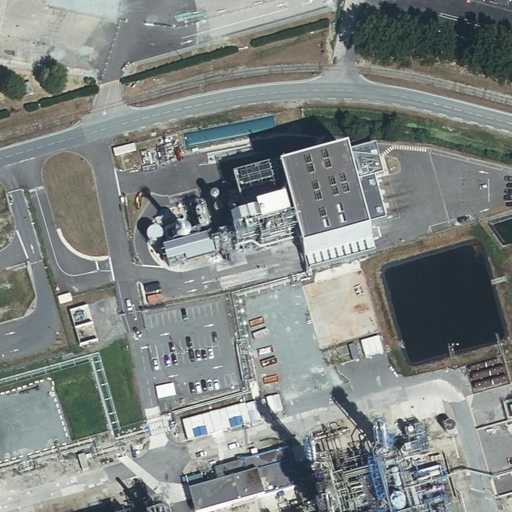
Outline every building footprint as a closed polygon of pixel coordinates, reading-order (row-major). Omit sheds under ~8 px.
[(33,93),(30,82),(21,84),(24,95),(33,93)] [(383,176),(377,149),(284,178),(298,226),(303,250),(370,232),(368,226),(386,221),(375,178),(383,176)] [(298,226),(292,208),(261,217),(266,236),(298,226)] [(305,260),(373,242),(370,232),(303,250),(305,260)] [(217,260),(212,241),(165,253),(169,268),(187,264),(188,268),(217,260)] [(422,454),(414,429),(405,431),(412,457),(422,454)] [(394,465),(386,438),(371,443),(379,470),(394,465)] [(187,493),(192,511),(211,511),(276,493),(281,492),(295,488),(284,452),(254,460),(249,462),(213,472),(216,485),(203,489),(188,493),(187,493)] [(184,480),(188,493),(203,489),(199,476),(184,480)] [(404,507),(404,505),(404,503),(403,501),(402,499),(400,498),(398,497),(396,497),(393,497),(391,498),(390,499),(388,501),(387,503),(387,505),(387,507),(388,509),(389,511),(401,511),(402,511),(403,509),(404,507)]
